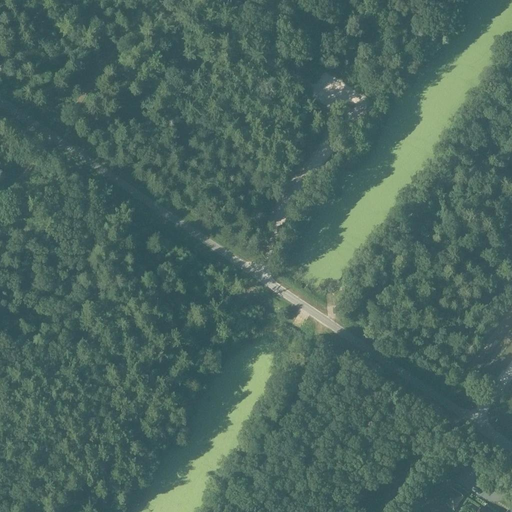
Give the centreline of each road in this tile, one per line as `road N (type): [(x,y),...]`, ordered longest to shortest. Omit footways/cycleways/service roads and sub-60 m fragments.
road 1 (unclassified): [(511,448),(0,102)]
road 2 (track): [(9,0),(295,193)]
road 3 (track): [(77,511),(115,446),(167,396),(213,324),(260,278)]
road 4 (track): [(511,65),(447,171),(348,294)]
road 5 (track): [(148,0),(0,204)]
road 6 (track): [(319,80),(361,107),(295,193),(254,273)]
road 7 (track): [(348,294),(323,320),(238,511)]
road 8 (track): [(373,511),(511,310)]
